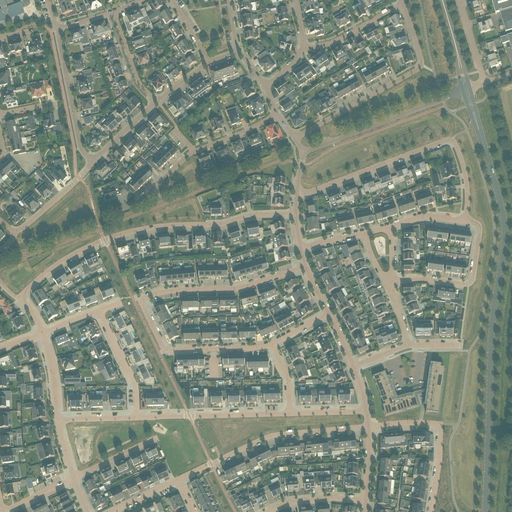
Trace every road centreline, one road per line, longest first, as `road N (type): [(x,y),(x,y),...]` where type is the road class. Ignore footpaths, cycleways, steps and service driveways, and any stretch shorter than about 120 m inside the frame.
road 1 (tertiary): [(478,130),(504,229),(490,341),(484,511)]
road 2 (residential): [(271,344),(168,351),(142,300),(163,291),(242,287),(307,268)]
road 3 (residential): [(22,296),(76,252),(129,231),(295,214)]
road 4 (residential): [(297,192),(451,141),(468,194),(464,220)]
road 5 (residential): [(294,139),(420,68),(401,4)]
road 6 (residential): [(367,426),(270,436),(177,479)]
road 7 (unclassified): [(303,152),(462,91)]
road 8 (residential): [(136,204),(194,151),(276,114)]
road 9 (residential): [(367,426),(440,426),(430,511)]
road 10 (residential): [(464,220),(479,228),(469,283),(388,280)]
road 11 (residential): [(137,417),(289,414)]
road 12 (residential): [(93,161),(80,145),(57,29)]
